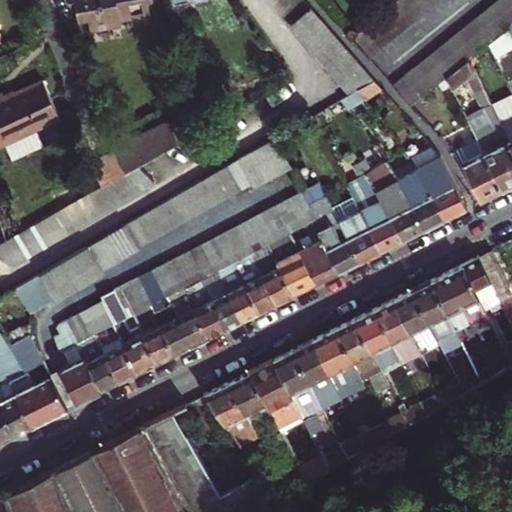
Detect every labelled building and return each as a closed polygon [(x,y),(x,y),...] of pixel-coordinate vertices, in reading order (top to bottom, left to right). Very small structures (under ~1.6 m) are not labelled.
[(146,8),(150,7),(149,0),(64,0),(67,10),(72,10),(75,28),(84,27),(86,41),(119,36),(118,30),(148,25),(146,8)] [(170,0),(173,9),(211,2),(210,0),(170,0)] [(393,0),(350,40),(368,58),(431,0),(393,0)] [(487,43),(507,27),(511,22),(511,0),(493,0),(472,18),(393,85),(411,105),(433,87),(446,77),(468,59),(487,43)] [(343,51),(308,12),(298,21),(288,31),(317,65),(343,51)] [(511,37),(507,27),(487,43),(496,61),(511,47),(511,37)] [(343,51),(317,65),(346,99),(355,95),(372,85),(365,77),(343,51)] [(446,77),(455,93),(469,83),(477,77),(468,59),(446,77)] [(502,127),(492,106),(477,77),(469,83),(483,111),(467,119),(478,139),(503,188),(511,183),(511,145),(509,139),(502,127)] [(64,118),(49,82),(21,94),(11,98),(9,94),(0,98),(0,139),(3,146),(6,144),(13,160),(46,145),(39,130),(64,118)] [(372,85),(355,95),(362,104),(380,93),(372,85)] [(346,114),(362,104),(355,95),(346,99),(339,104),(346,114)] [(502,127),(509,139),(511,145),(511,95),(492,106),(502,127)] [(346,114),(339,104),(322,113),(329,122),(346,114)] [(113,152),(122,173),(126,171),(136,166),(200,129),(190,111),(169,123),(169,121),(111,147),(113,152)] [(315,135),(308,121),(297,127),(303,141),(315,135)] [(503,188),(478,139),(450,153),(476,202),(491,194),(503,188)] [(289,171),(273,141),(262,147),(278,176),(289,171)] [(278,176),(262,147),(251,153),(267,182),(278,176)] [(439,159),(430,148),(408,160),(411,164),(416,170),(439,159)] [(102,184),(122,173),(113,152),(101,157),(105,165),(95,171),(102,184)] [(267,182),(251,153),(240,160),(253,184),(255,188),(267,182)] [(375,190),(395,180),(391,173),(379,158),(369,165),(366,158),(356,163),(368,180),(375,190)] [(434,195),(431,197),(442,219),(453,213),(464,208),(447,175),(439,159),(416,170),(420,177),(423,175),(434,195)] [(253,184),(240,160),(227,167),(240,191),(253,184)] [(368,180),(356,163),(353,165),(359,177),(362,183),(368,180)] [(411,164),(391,173),(395,180),(411,172),(416,170),(411,164)] [(148,188),(136,166),(126,171),(122,173),(102,184),(0,241),(0,254),(12,264),(148,188)] [(240,191),(227,167),(215,174),(228,198),(240,191)] [(420,177),(416,170),(411,172),(425,200),(431,197),(420,177)] [(431,224),(442,219),(431,197),(425,200),(411,172),(395,180),(420,230),(431,224)] [(228,198),(215,174),(205,180),(218,204),(228,198)] [(354,201),(375,190),(368,180),(362,183),(359,177),(345,185),(354,201)] [(218,204),(205,180),(200,183),(194,186),(207,210),(218,204)] [(420,230),(395,180),(375,190),(399,240),(409,235),(420,230)] [(307,205),(315,221),(333,212),(318,183),(311,187),(317,200),(307,205)] [(194,186),(182,193),(196,216),(207,210),(194,186)] [(399,240),(375,190),(354,201),(353,201),(366,228),(377,251),(388,245),(399,240)] [(196,216),(182,193),(170,200),(183,222),(196,216)] [(307,205),(302,194),(291,200),(303,227),(310,223),(315,221),(307,205)] [(183,222),(170,200),(159,206),(173,229),(183,222)] [(303,227),(291,200),(276,207),(289,234),(302,227),(303,227)] [(377,251),(366,228),(353,201),(333,212),(338,223),(345,238),(356,262),(367,256),(377,251)] [(159,206),(147,213),(160,236),(173,229),(159,206)] [(288,235),(289,234),(276,207),(264,213),(276,240),(288,235)] [(356,262),(345,238),(341,240),(333,225),(338,223),(333,212),(315,221),(310,223),(334,272),(345,267),(356,262)] [(160,236),(147,213),(135,220),(148,242),(160,236)] [(264,213),(253,219),(265,246),(276,240),(264,213)] [(253,219),(240,226),(252,253),(265,246),(253,219)] [(148,242),(135,220),(123,227),(135,249),(148,242)] [(334,272),(310,223),(303,227),(302,227),(307,236),(310,244),(302,249),(299,243),(293,246),(312,284),(323,278),(334,272)] [(240,226),(226,233),(238,260),(249,255),(252,253),(240,226)] [(135,249),(123,227),(112,233),(124,255),(135,249)] [(112,233),(101,239),(114,261),(124,255),(112,233)] [(238,260),(226,233),(213,239),(226,266),(231,264),(238,260)] [(276,240),(265,246),(290,295),(301,289),(312,284),(293,246),(288,235),(276,240)] [(310,244),(307,236),(298,241),(299,243),(302,249),(310,244)] [(114,261),(101,239),(87,247),(100,269),(114,261)] [(226,266),(213,239),(200,246),(214,273),(215,272),(226,266)] [(200,246),(187,253),(201,279),(214,273),(200,246)] [(290,295),(265,246),(252,253),(249,255),(253,263),(258,260),(261,266),(256,269),(273,303),(282,299),(290,295)] [(511,281),(493,246),(482,251),(504,295),(511,290),(511,281)] [(101,272),(100,269),(87,247),(73,255),(86,280),(101,272)] [(468,258),(453,265),(462,282),(475,277),(481,290),(478,292),(481,297),(485,300),(490,310),(502,305),(511,325),(511,337),(505,341),(511,353),(511,311),(504,295),(482,251),(468,258)] [(201,279),(187,253),(175,258),(189,285),(198,280),(201,279)] [(86,280),(73,255),(59,263),(72,287),(86,280)] [(273,303),(256,269),(253,263),(249,255),(238,260),(231,264),(241,284),(256,312),(264,308),(273,303)] [(189,285),(175,258),(162,265),(175,292),(182,289),(189,285)] [(59,263),(40,274),(52,298),(72,287),(59,263)] [(226,266),(215,272),(239,320),(247,316),(256,312),(241,284),(231,264),(226,266)] [(175,292),(162,265),(150,271),(163,298),(164,298),(175,292)] [(434,275),(465,338),(472,334),(467,324),(491,312),(490,310),(485,300),(481,297),(478,292),(481,290),(475,277),(462,282),(453,265),(444,270),(434,275)] [(150,271),(137,278),(150,304),(157,301),(163,298),(150,271)] [(201,279),(198,280),(221,329),(230,324),(239,320),(215,272),(214,273),(201,279)] [(40,274),(26,282),(38,306),(52,298),(40,274)] [(465,338),(434,275),(425,279),(416,284),(443,337),(447,347),(465,338)] [(137,278),(124,284),(138,311),(148,305),(150,304),(137,278)] [(221,329),(198,280),(189,285),(182,289),(206,337),(214,333),(221,329)] [(26,282),(14,289),(27,313),(38,306),(26,282)] [(138,311),(124,284),(111,291),(124,318),(131,314),(138,311)] [(443,337),(416,284),(404,290),(393,295),(410,329),(420,349),(443,337)] [(27,313),(14,289),(0,296),(0,328),(2,333),(22,323),(19,317),(27,313)] [(206,337),(182,289),(175,292),(164,298),(169,307),(188,346),(197,341),(206,337)] [(97,298),(100,303),(109,325),(111,324),(122,319),(124,318),(111,291),(97,298)] [(410,329),(393,295),(385,299),(378,303),(395,336),(410,329)] [(109,325),(100,303),(87,309),(97,331),(109,325)] [(395,336),(378,303),(368,307),(359,312),(376,346),(395,336)] [(131,314),(138,327),(155,362),(163,358),(172,353),(152,315),(148,305),(138,311),(131,314)] [(188,346),(169,307),(152,315),(172,353),(180,349),(188,346)] [(97,331),(87,309),(75,316),(85,337),(93,333),(97,331)] [(376,346),(359,312),(349,317),(339,322),(364,372),(372,368),(380,385),(392,379),(381,357),(376,346)] [(75,316),(64,321),(74,343),(85,337),(75,316)] [(117,337),(120,344),(134,372),(144,367),(155,362),(138,327),(129,331),(122,319),(111,324),(117,337)] [(55,353),(63,368),(79,400),(88,395),(98,390),(84,362),(74,343),(64,321),(56,325),(61,333),(53,336),(59,351),(55,353)] [(326,328),(317,333),(345,391),(368,380),(364,372),(339,322),(336,324),(326,328)] [(31,366),(41,361),(22,323),(2,333),(11,350),(22,371),(31,366)] [(425,358),(420,349),(410,329),(395,336),(396,339),(404,335),(406,339),(398,343),(400,347),(407,361),(415,358),(417,362),(425,358)] [(0,382),(6,379),(22,371),(11,350),(2,333),(0,334),(0,382)] [(102,352),(100,346),(93,333),(85,337),(74,343),(84,362),(102,352)] [(306,338),(296,343),(325,401),(345,391),(317,333),(306,338)] [(381,357),(400,347),(398,343),(396,339),(395,336),(376,346),(381,357)] [(120,344),(117,337),(100,346),(102,352),(120,344)] [(325,401),(296,343),(286,348),(277,353),(307,412),(315,428),(328,422),(320,406),(326,403),(325,401)] [(134,372),(120,344),(102,352),(117,381),(125,377),(133,372),(134,372)] [(117,381),(102,352),(84,362),(98,390),(107,385),(117,381)] [(307,412),(277,353),(266,359),(255,364),(273,399),(286,423),(307,412)] [(468,388),(485,378),(475,358),(469,361),(471,366),(460,372),(465,381),(468,388)] [(38,381),(29,385),(46,416),(55,411),(64,407),(48,376),(41,361),(31,366),(38,381)] [(428,412),(433,423),(511,377),(511,362),(485,378),(468,388),(446,400),(431,409),(428,412)] [(273,399),(255,364),(243,370),(231,376),(249,407),(251,410),(273,399)] [(79,400),(63,368),(48,376),(64,407),(79,400)] [(220,381),(209,387),(245,441),(253,435),(255,433),(242,412),(249,407),(231,376),(220,381)] [(458,378),(440,388),(442,392),(446,400),(468,388),(465,381),(460,384),(458,378)] [(30,424),(13,393),(6,379),(0,382),(0,409),(11,433),(21,428),(30,424)] [(46,416),(29,385),(13,393),(30,424),(38,420),(46,416)] [(426,399),(431,409),(446,400),(442,392),(426,399)] [(412,419),(428,412),(431,409),(426,399),(407,409),(412,419)] [(161,448),(191,433),(176,404),(146,418),(161,448)] [(393,430),(412,419),(407,409),(406,406),(386,416),(393,430)] [(11,433),(0,409),(0,438),(3,437),(11,433)] [(351,453),(339,461),(349,481),(437,431),(433,423),(428,412),(412,419),(393,430),(371,443),(363,447),(351,453)] [(393,430),(386,416),(363,428),(366,433),(371,443),(393,430)] [(192,511),(161,448),(146,418),(73,455),(7,488),(16,510),(16,511),(192,511)] [(221,491),(191,433),(161,448),(192,511),(216,511),(243,497),(236,483),(221,491)] [(363,447),(371,443),(366,433),(347,445),(351,453),(363,447)] [(342,434),(323,445),(326,450),(333,464),(339,461),(351,453),(347,445),(342,434)] [(263,452),(253,435),(245,441),(255,457),(263,452)] [(306,461),(313,475),(323,469),(333,464),(326,450),(306,461)] [(271,480),(262,467),(236,483),(243,497),(216,511),(295,511),(327,494),(334,490),(328,479),(323,469),(313,475),(295,485),(282,493),(271,480)] [(336,475),(328,479),(334,490),(327,494),(334,505),(342,500),(336,489),(342,485),(336,475)] [(12,511),(16,510),(7,488),(0,491),(0,511),(12,511)]
